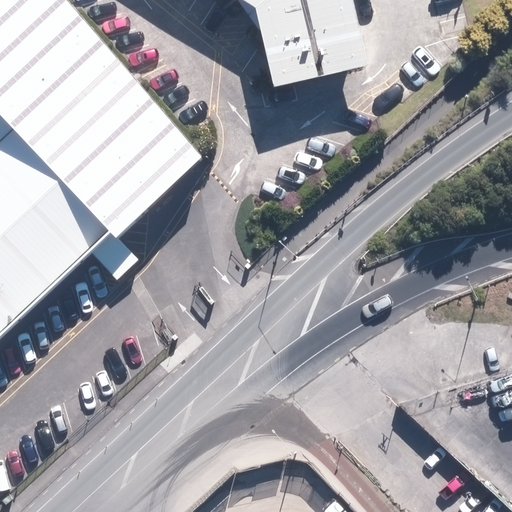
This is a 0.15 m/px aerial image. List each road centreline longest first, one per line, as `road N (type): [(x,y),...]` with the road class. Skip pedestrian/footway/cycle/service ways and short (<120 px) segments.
road 1 (motorway): [(154,440),(274,304),(394,194),(511,113)]
road 2 (motorway): [(511,245),(359,308),(154,440)]
road 3 (unknown): [(262,370),(397,511)]
